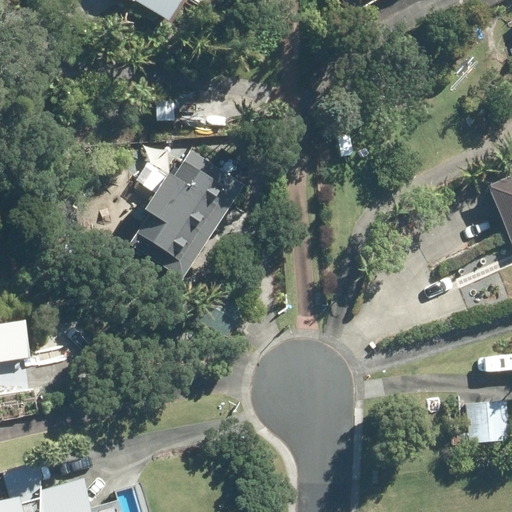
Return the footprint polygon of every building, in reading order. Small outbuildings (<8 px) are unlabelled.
[(128,0),(163,21),(175,0),(128,0)] [(235,96),(154,99),(155,122),(178,121),(178,127),(235,125),(235,96)] [(161,172),(137,209),(144,214),(125,242),(177,277),(239,184),(186,149),(168,176),(161,172)] [(245,184),(267,183),(267,149),(245,149),(245,184)] [(511,172),(483,185),(511,252),(511,172)] [(213,292),(201,315),(230,329),(242,307),(213,292)] [(0,360),(26,357),(22,321),(0,323),(0,360)] [(503,401),(463,404),(465,443),(506,440),(503,401)] [(458,405),(428,405),(428,447),(459,446),(458,405)] [(0,511),(82,511),(72,480),(45,489),(36,491),(38,466),(36,462),(2,472),(9,495),(0,498),(0,511)]
